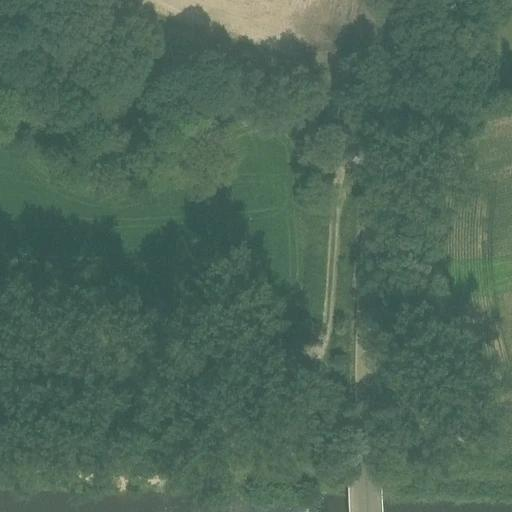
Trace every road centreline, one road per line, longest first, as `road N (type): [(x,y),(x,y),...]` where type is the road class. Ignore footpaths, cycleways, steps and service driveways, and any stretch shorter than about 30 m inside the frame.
road 1 (unclassified): [(402,0),(365,231),(364,511)]
road 2 (track): [(364,310),(417,434),(449,474)]
